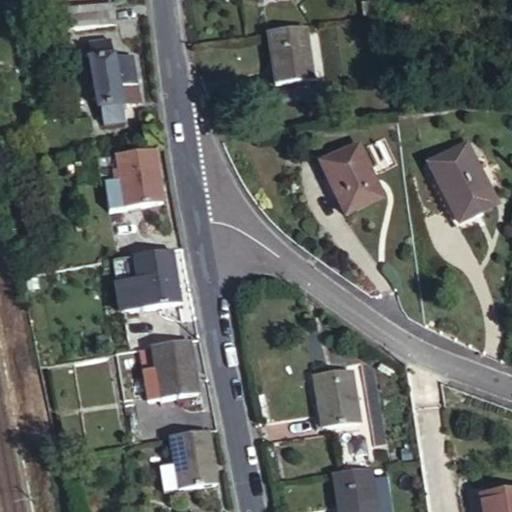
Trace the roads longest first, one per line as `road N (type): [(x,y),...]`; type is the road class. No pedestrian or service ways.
road 1 (residential): [(511,390),(362,318),(246,231),(192,217)]
road 2 (residential): [(251,511),(192,217)]
road 3 (residential): [(192,217),(165,0)]
